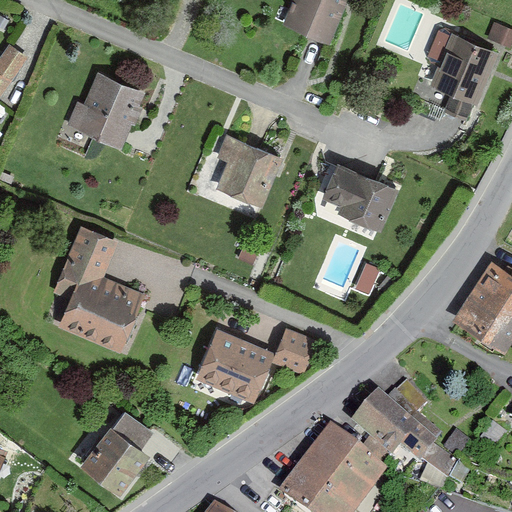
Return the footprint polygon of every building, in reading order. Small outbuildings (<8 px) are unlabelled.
[(338,0),(285,0),(275,27),(322,44),(338,0)] [(498,49),(444,28),(423,81),(477,103),(498,49)] [(0,43),(0,101),(31,57),(4,38),(0,43)] [(147,95),(96,72),(71,126),(121,150),(147,95)] [(281,159),(226,138),(206,191),(261,212),(281,159)] [(395,181),(331,155),(311,203),(376,229),(395,181)] [(109,241),(69,227),(37,321),(124,351),(143,296),(96,280),(109,241)] [(511,345),(511,268),(491,256),(453,316),(508,351),(511,345)] [(276,343),(220,319),(200,367),(256,390),(276,343)] [(381,388),(357,415),(416,465),(440,438),(381,388)] [(148,432),(116,409),(74,467),(120,500),(149,460),(135,450),(148,432)] [(352,511),(382,473),(323,430),(272,498),(291,511),(352,511)]
